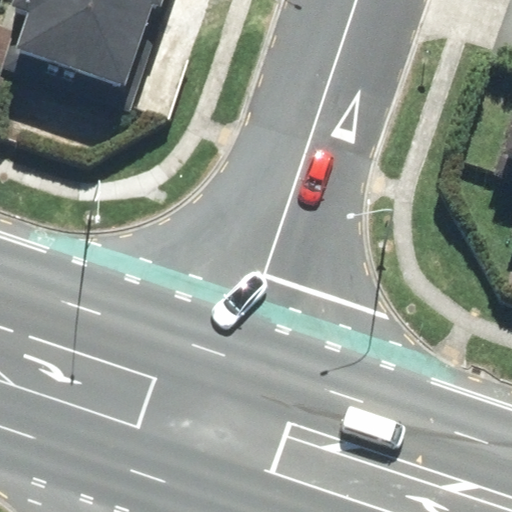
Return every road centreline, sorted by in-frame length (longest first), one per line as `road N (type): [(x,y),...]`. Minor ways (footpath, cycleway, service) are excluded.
road 1 (tertiary): [(357,0),(215,417)]
road 2 (secondary): [(498,511),(215,417)]
road 3 (secondary): [(215,417),(0,346)]
